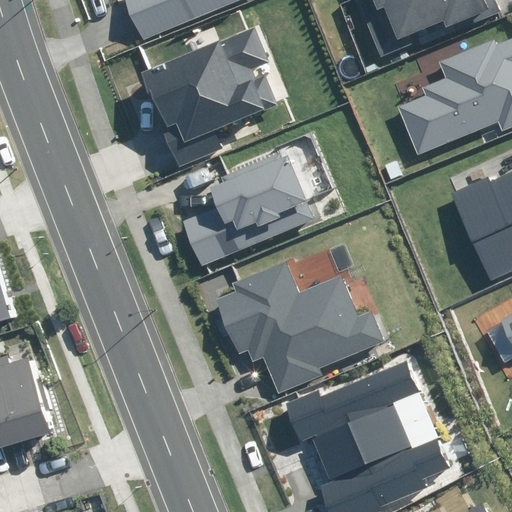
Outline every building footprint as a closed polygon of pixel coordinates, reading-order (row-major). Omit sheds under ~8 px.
[(124,0),(141,39),(237,0),(124,0)] [(360,28),(365,25),(378,57),(408,44),(405,37),(438,23),(441,31),(448,28),(450,33),(495,14),(488,0),(353,0),(349,2),(360,28)] [(140,75),(178,168),(224,149),(215,129),(278,103),(266,75),(257,79),(253,69),(268,63),(254,28),(140,75)] [(409,94),(386,104),(411,166),(481,137),(483,141),(495,137),(496,141),(511,134),(511,28),(494,36),(492,31),(425,60),(432,77),(406,87),(409,94)] [(183,222),(201,264),(314,218),(287,151),(219,178),(222,185),(210,190),(217,208),(183,222)] [(484,173),(440,193),(483,290),(511,276),(511,160),(507,162),(509,167),(487,177),(484,173)] [(264,358),(278,394),(323,376),(320,368),(384,342),(371,311),(357,316),(341,277),(301,293),(287,261),(233,283),(237,291),(217,299),(240,355),(249,351),(254,362),(264,358)] [(0,321),(11,318),(0,280),(0,321)] [(511,305),(487,319),(511,363),(511,305)] [(0,447),(49,432),(25,358),(10,363),(8,355),(0,357),(0,447)] [(322,485),(332,511),(379,511),(378,507),(427,487),(423,477),(451,466),(409,361),(321,396),(318,390),(286,403),(302,442),(312,438),(329,482),(322,485)]
